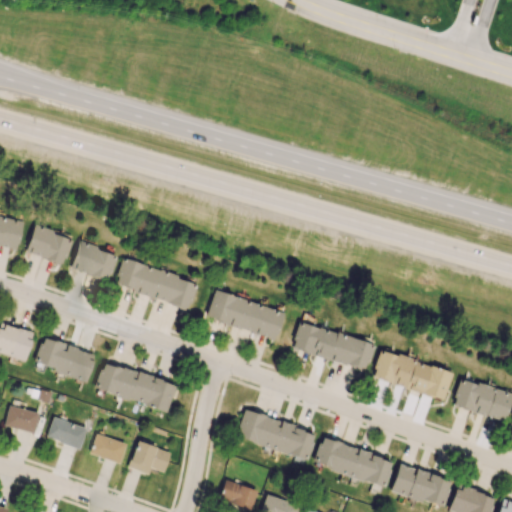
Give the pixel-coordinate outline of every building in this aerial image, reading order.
[(68,236),(30,226),(24,253),(62,263),(68,236)] [(77,240),(67,266),(105,281),(115,255),(77,240)] [(120,259),(112,285),(187,307),(195,281),(120,259)] [(203,317),(273,339),(282,311),(212,289),(203,317)] [(0,352),(21,361),(32,333),(1,322),(0,325),(0,352)] [(371,342),(296,322),(289,349),(364,369),(371,342)] [(84,380),(92,353),(40,337),(32,364),(84,380)] [(450,371),(378,349),(370,376),(442,398),(450,371)] [(173,381),(99,363),(92,390),(166,409),(173,381)] [(511,394),(459,377),(450,405),(502,421),(511,394)] [(37,412),(7,404),(2,424),(31,433),(37,412)] [(233,437),(305,458),(313,431),(241,410),(233,437)] [(77,448),(84,427),(51,416),(44,437),(77,448)] [(117,462),(124,443),(94,433),(87,452),(117,462)] [(383,485),(390,458),(318,438),(311,465),(383,485)] [(168,452),(136,439),(125,466),(146,474),(148,467),(161,472),(168,452)] [(388,490),(441,506),(449,479),(396,463),(388,490)] [(255,489),(222,480),(217,500),(249,509),(255,489)] [(449,511),(488,511),(493,495),(455,485),(447,511),(449,511)] [(257,511),(293,511),(296,505),(264,493),(257,511)] [(511,511),(511,502),(499,498),(494,511),(511,511)]
